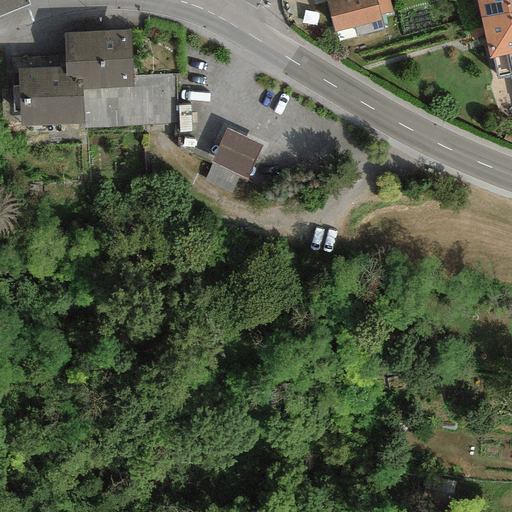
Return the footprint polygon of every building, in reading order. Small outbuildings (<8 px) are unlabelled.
[(0,0),(0,8),(22,0),(0,0)] [(329,0),(326,1),(334,32),(381,20),(380,15),(392,11),(389,0),(329,0)] [(511,11),(511,0),(476,0),(480,18),(511,11)] [(511,78),(511,11),(480,18),(489,59),(492,58),(497,79),(510,76),(510,79),(511,78)] [(82,89),(133,87),(130,29),(63,32),(65,67),(17,69),(20,126),(84,124),(82,89)] [(248,171),(263,138),(226,121),(211,154),(248,171)]
